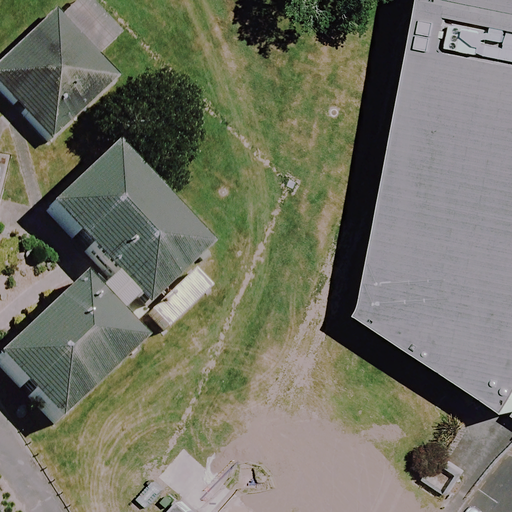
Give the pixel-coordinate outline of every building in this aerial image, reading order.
[(406,319),(401,325),(511,396),(511,0),(479,0),(468,50),(428,223),(414,283),(406,319)] [(51,10),(0,57),(0,105),(41,149),(115,79),(51,10)] [(220,256),(119,149),(49,215),(150,321),(220,256)] [(141,346),(84,285),(2,362),(59,423),(141,346)] [(189,511),(179,502),(169,511),(189,511)]
